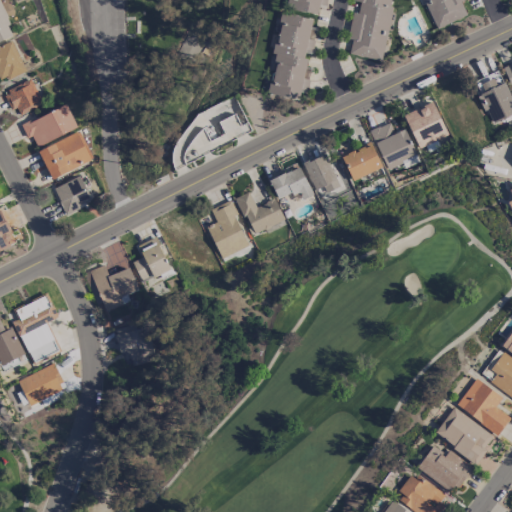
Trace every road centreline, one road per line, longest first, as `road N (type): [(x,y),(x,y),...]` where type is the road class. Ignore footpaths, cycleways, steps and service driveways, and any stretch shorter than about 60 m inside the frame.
road 1 (residential): [(511,26),(0,280)]
road 2 (residential): [(50,511),(87,403),(87,329),(0,147)]
road 3 (residential): [(347,102),(330,55),(340,0),(506,29)]
